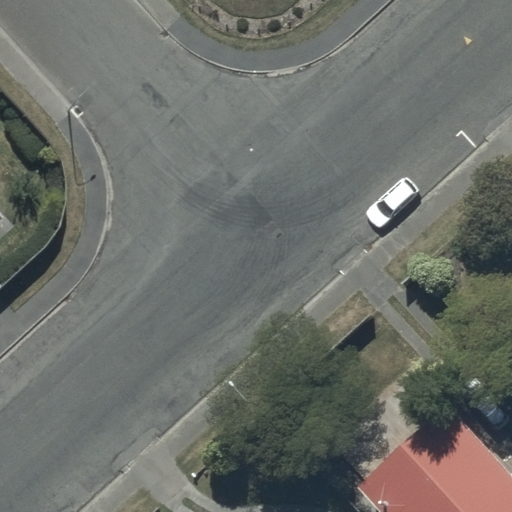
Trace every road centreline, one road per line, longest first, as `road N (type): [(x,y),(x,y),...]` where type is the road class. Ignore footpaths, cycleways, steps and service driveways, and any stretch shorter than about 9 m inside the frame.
road 1 (residential): [(0,481),(268,239)]
road 2 (residential): [(268,239),(511,18)]
road 3 (residential): [(268,239),(57,0)]
